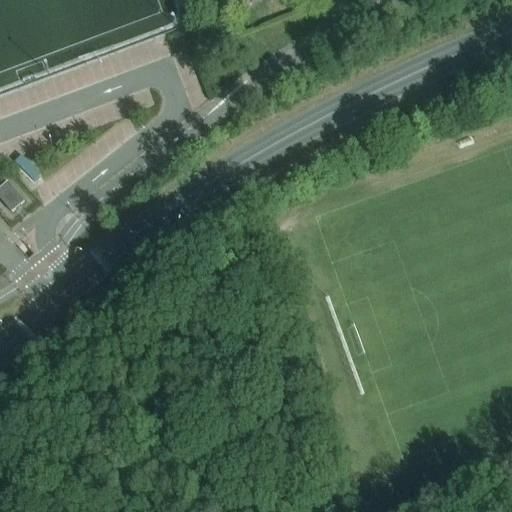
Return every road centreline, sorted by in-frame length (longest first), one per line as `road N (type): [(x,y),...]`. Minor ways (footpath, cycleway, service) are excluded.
road 1 (secondary): [(0,357),(70,287),(166,211),(342,114),(511,40)]
road 2 (residential): [(165,161),(285,67),(402,0)]
